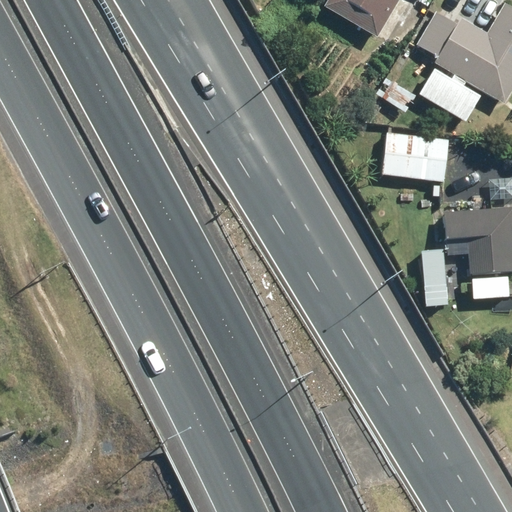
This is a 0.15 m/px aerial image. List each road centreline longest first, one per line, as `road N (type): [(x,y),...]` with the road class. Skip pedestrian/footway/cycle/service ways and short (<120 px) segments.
road 1 (motorway): [(52,0),(324,511)]
road 2 (motorway): [(243,511),(0,52)]
road 3 (motorway): [(280,226),(456,511)]
road 4 (motorway): [(142,0),(280,226)]
road 5 (motorway): [(194,0),(280,226)]
